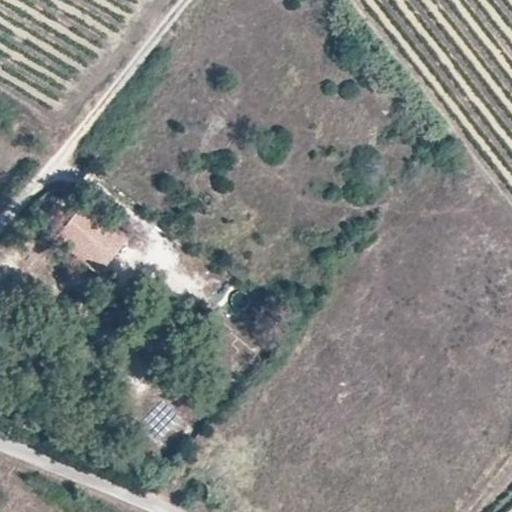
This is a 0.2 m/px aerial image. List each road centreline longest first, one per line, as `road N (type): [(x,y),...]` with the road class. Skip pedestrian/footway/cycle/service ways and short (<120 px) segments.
road 1 (track): [(183,0),(0,227)]
road 2 (unclassified): [(0,444),(174,511)]
